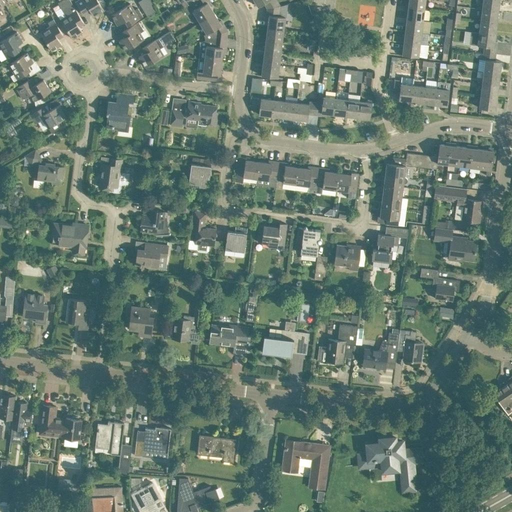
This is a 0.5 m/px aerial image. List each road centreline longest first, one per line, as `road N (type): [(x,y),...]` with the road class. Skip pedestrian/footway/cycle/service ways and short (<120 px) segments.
road 1 (residential): [(93,374),(112,222),(72,190),(88,87)]
road 2 (residential): [(365,149),(361,224),(233,213),(222,196),(230,138),(246,125)]
road 3 (residential): [(464,336),(438,382),(409,402),(367,407),(271,395)]
road 4 (residential): [(464,336),(484,304),(510,131)]
road 5 (residential): [(271,395),(93,374)]
road 6 (residential): [(240,91),(102,71)]
road 7 (residential): [(271,395),(257,498),(236,511)]
road 8 (residential): [(246,125),(269,139),(365,149)]
